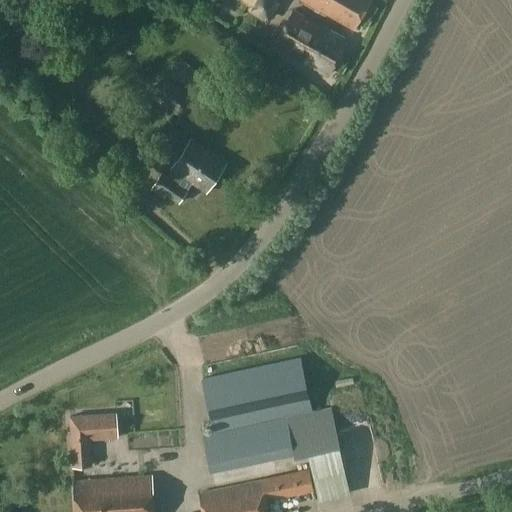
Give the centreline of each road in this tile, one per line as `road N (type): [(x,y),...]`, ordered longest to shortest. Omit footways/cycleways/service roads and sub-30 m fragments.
road 1 (unclassified): [(0,403),(152,327),(228,274),(343,111),(402,0)]
road 2 (unclassified): [(511,475),(380,511)]
